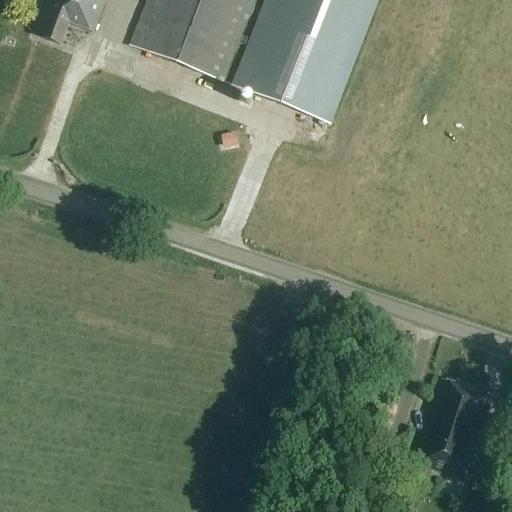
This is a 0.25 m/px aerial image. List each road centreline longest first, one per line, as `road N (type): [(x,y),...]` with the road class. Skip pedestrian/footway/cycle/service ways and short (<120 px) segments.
road 1 (tertiary): [(511,346),(0,176)]
road 2 (track): [(126,0),(104,48),(72,85),(37,188)]
road 3 (track): [(429,320),(368,511)]
